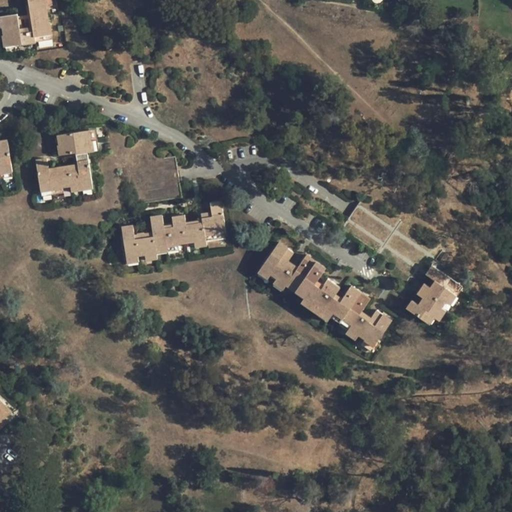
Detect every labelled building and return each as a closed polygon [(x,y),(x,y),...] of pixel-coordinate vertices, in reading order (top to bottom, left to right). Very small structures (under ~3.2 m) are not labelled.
[(2,35),(4,47),(36,42),(35,37),(52,34),(50,22),(49,22),(46,7),(48,7),(46,0),(28,0),(31,14),(33,31),(20,32),(18,16),(17,14),(0,16),(0,17),(2,27),(4,35),(2,35)] [(18,16),(20,32),(33,31),(31,14),(18,16)] [(53,40),(52,34),(35,37),(36,42),(53,40)] [(36,159),(40,192),(63,188),(63,186),(70,185),(71,187),(93,183),(87,153),(94,152),(92,140),(91,140),(89,130),(58,135),(59,144),(57,144),(60,155),(72,153),(77,152),(79,166),(49,172),(48,167),(47,158),(36,159)] [(0,172),(12,171),(8,140),(0,141),(0,172)] [(129,155),(136,204),(182,197),(175,149),(129,155)] [(74,164),(48,167),(49,172),(79,166),(77,152),(72,153),(74,164)] [(93,188),(93,183),(71,187),(71,192),(93,188)] [(364,195),(341,229),(410,277),(433,243),(364,195)] [(121,227),(126,258),(138,256),(145,255),(157,253),(156,248),(167,246),(179,245),(178,243),(193,241),(194,242),(206,241),(206,235),(226,232),(221,201),(210,203),(212,211),(212,216),(202,218),(202,220),(203,222),(164,228),(163,226),(162,215),(150,217),(152,232),(153,236),(135,239),(134,235),(133,225),(121,227)] [(171,217),(173,224),(186,222),(185,214),(171,217)] [(164,228),(203,222),(202,220),(186,222),(173,224),(163,226),(164,228)] [(278,242),(260,268),(270,274),(271,273),(277,277),(276,278),(286,285),(287,285),(289,281),(297,287),(306,293),(304,297),(330,316),(331,315),(333,311),(343,318),(351,324),(349,327),(349,328),(359,335),(359,334),(365,338),(364,339),(373,346),(392,320),(376,310),(371,317),(369,320),(359,314),(362,310),(370,298),(351,285),(342,298),(340,301),(315,283),(317,280),(325,268),(306,254),(297,267),(295,270),(286,263),(288,260),(294,252),(278,242)] [(286,263),(295,270),(297,267),(288,260),(286,263)] [(412,300),(406,308),(428,323),(433,316),(434,317),(441,307),(440,306),(444,301),(445,301),(452,292),(458,283),(432,265),(426,274),(433,279),(437,282),(420,306),(418,304),(412,300)] [(267,278),(270,274),(260,268),(258,272),(267,278)] [(283,289),(286,285),(276,278),(273,282),(283,289)] [(328,279),(324,285),(336,293),(340,287),(328,279)] [(418,304),(420,306),(437,282),(433,279),(429,287),(422,297),(418,304)] [(315,283),(340,301),(342,298),(336,293),(324,285),(317,280),(315,283)] [(295,290),(297,287),(289,281),(287,285),(295,290)] [(416,293),(422,297),(429,287),(423,283),(416,293)] [(297,287),(295,290),(304,297),(306,293),(297,287)] [(452,292),(445,301),(450,305),(456,295),(452,292)] [(327,321),(330,316),(304,297),(300,302),(327,321)] [(446,310),(441,307),(434,317),(439,321),(446,310)] [(359,314),(369,320),(371,317),(362,310),(359,314)] [(331,315),(340,322),(343,318),(333,311),(331,315)] [(349,327),(351,324),(343,318),(340,322),(349,327)] [(355,340),(359,335),(349,328),(345,333),(355,340)] [(0,421),(12,410),(0,397),(0,421)]
